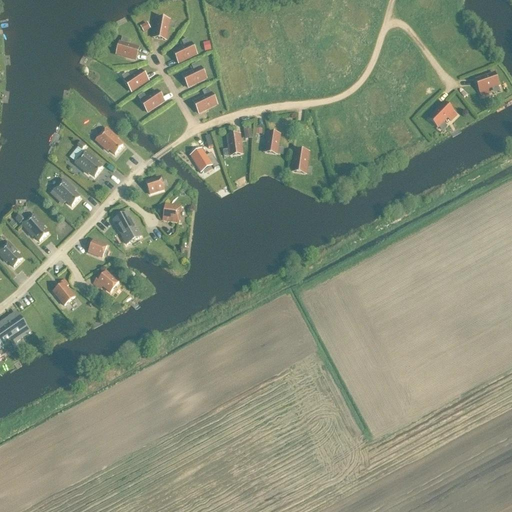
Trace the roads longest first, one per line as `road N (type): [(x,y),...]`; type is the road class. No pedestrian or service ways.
road 1 (residential): [(0,310),(149,162),(194,131)]
road 2 (residential): [(194,131),(350,91),(388,20)]
